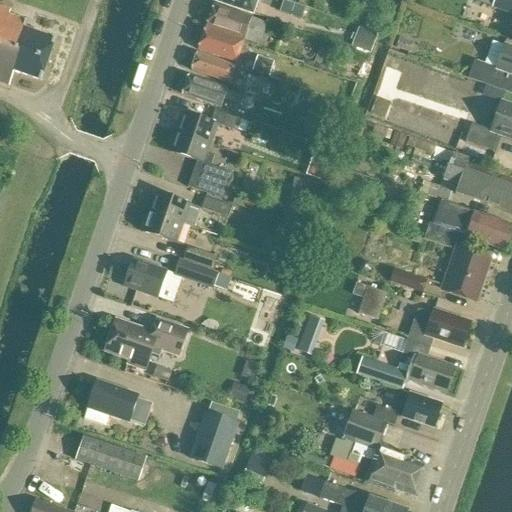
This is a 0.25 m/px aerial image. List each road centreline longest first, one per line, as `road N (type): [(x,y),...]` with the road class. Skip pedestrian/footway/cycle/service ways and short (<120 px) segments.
road 1 (residential): [(9,511),(184,0)]
road 2 (tertiary): [(439,511),(511,300)]
